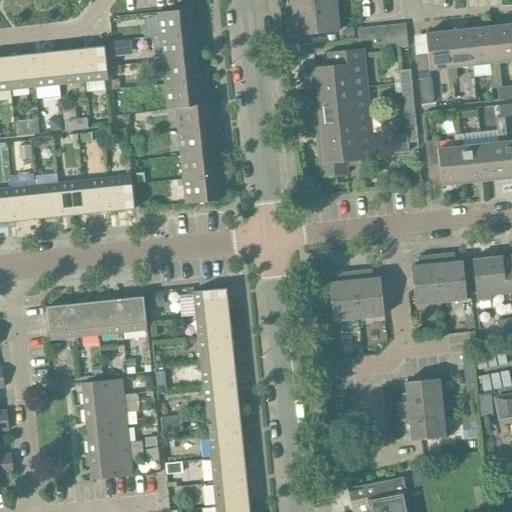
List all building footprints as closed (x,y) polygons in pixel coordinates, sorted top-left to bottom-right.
[(298,14),(301,35),(339,31),(337,9),(331,9),(330,0),(291,0),(293,14),(298,14)] [(191,8),(158,12),(160,36),(174,35),(202,32),(201,23),(193,24),(191,8)] [(358,29),(359,42),(382,40),(382,39),(407,36),(406,24),(358,29)] [(490,27),(494,63),(498,62),(498,63),(499,63),(511,61),(511,27),(511,25),(490,27)] [(490,64),(491,75),(500,74),(499,63),(498,63),(498,62),(494,63),(490,27),(469,30),(472,65),(490,64)] [(447,68),(448,81),(457,80),(456,67),(472,65),(469,30),(447,32),(451,67),(447,68)] [(202,40),(202,32),(174,35),(160,36),(163,60),(196,56),(194,41),(202,40)] [(416,56),(419,80),(431,79),(430,70),(434,70),(447,68),(451,67),(447,32),(426,34),(428,55),(416,56)] [(382,39),(382,40),(383,50),(408,47),(407,36),(382,39)] [(108,42),(110,57),(124,56),(123,41),(108,42)] [(105,46),(81,49),(84,82),(109,79),(105,46)] [(81,49),(57,51),(60,84),(84,82),(81,49)] [(310,68),(312,92),(367,86),(363,49),(327,53),(329,66),(310,68)] [(37,87),(60,84),(57,51),(33,54),(37,87)] [(33,54),(9,56),(13,90),(37,87),(33,54)] [(9,56),(0,57),(0,90),(13,90),(9,56)] [(165,84),(207,80),(206,72),(198,73),(198,72),(196,56),(163,60),(165,84)] [(401,83),(411,82),(410,70),(399,71),(401,83)] [(501,87),(500,74),(491,75),(493,88),(501,87)] [(175,107),(201,104),(200,89),(208,88),(207,80),(165,84),(168,107),(175,107)] [(403,107),(414,106),(411,82),(401,83),(403,107)] [(312,92),(315,116),(370,110),(367,86),(312,92)] [(175,107),(168,107),(168,109),(176,108),(178,132),(220,128),(219,119),(211,119),(209,103),(201,104),(175,107)] [(406,131),(417,130),(414,106),(403,107),(406,131)] [(476,108),(456,110),(457,118),(477,116),(476,108)] [(315,116),(317,141),(372,135),(370,110),(315,116)] [(496,118),(497,131),(506,130),(504,118),(496,118)] [(76,120),(77,130),(88,129),(87,119),(76,120)] [(28,121),(29,135),(39,134),(38,120),(28,121)] [(77,130),(76,120),(64,121),(65,132),(77,130)] [(29,135),(28,121),(15,122),(16,136),(29,135)] [(220,128),(178,132),(181,156),(214,152),(213,137),(221,136),(220,128)] [(393,137),(395,154),(409,153),(408,143),(418,142),(417,130),(406,131),(406,135),(393,137)] [(502,143),(506,178),(511,177),(511,141),(507,142),(506,130),(497,131),(498,143),(502,143)] [(459,147),(463,183),(484,181),(481,145),(464,147),(463,134),(454,135),(455,148),(459,147)] [(372,135),(317,141),(321,178),(347,175),(346,162),(375,159),(372,135)] [(439,165),(441,185),(463,183),(459,147),(455,148),(439,149),(438,141),(425,142),(428,166),(439,165)] [(481,145),(484,181),(506,178),(502,143),(498,143),(481,145)] [(181,156),(183,180),(225,175),(224,167),(216,168),(214,152),(181,156)] [(225,175),(183,180),(185,204),(219,201),(217,184),(226,184),(225,175)] [(131,176),(106,179),(110,212),(135,209),(131,176)] [(106,179),(83,181),(86,214),(110,212),(106,179)] [(83,181),(59,184),(62,217),(86,214),(83,181)] [(59,184),(35,186),(38,219),(62,217),(59,184)] [(35,186),(11,189),(14,222),(38,219),(35,186)] [(11,189),(0,189),(0,223),(14,222),(11,189)] [(411,267),(415,305),(467,300),(463,261),(455,262),(454,254),(417,258),(418,266),(411,267)] [(477,300),(511,296),(511,255),(472,260),(477,300)] [(329,283),(333,321),(384,316),(380,278),(373,279),(372,270),(335,274),(336,282),(329,283)] [(194,292),(196,316),(229,313),(227,288),(194,292)] [(144,297),(119,300),(123,333),(147,330),(144,297)] [(119,300),(95,302),(99,335),(123,333),(119,300)] [(95,302),(72,305),(75,338),(99,335),(95,302)] [(51,341),(75,338),(72,305),(47,307),(51,341)] [(196,316),(199,340),(232,337),(229,313),(196,316)] [(501,336),(511,333),(511,318),(497,322),(501,336)] [(199,340),(201,364),(234,360),(232,337),(199,340)] [(461,363),(473,361),(472,354),(461,355),(461,363)] [(201,364),(204,388),(237,384),(234,360),(201,364)] [(462,370),(473,369),(473,361),(461,363),(462,370)] [(463,377),(474,376),(473,369),(462,370),(463,377)] [(475,383),(474,376),(463,377),(464,384),(475,383)] [(82,383),(85,408),(139,402),(138,393),(124,395),(122,379),(82,383)] [(410,422),(412,441),(446,437),(440,379),(405,382),(408,401),(397,403),(399,423),(410,422)] [(475,383),(464,384),(464,392),(476,390),(475,383)] [(204,388),(206,412),(239,408),(237,384),(204,388)] [(511,416),(511,395),(497,398),(501,419),(511,416)] [(85,408),(87,432),(128,427),(126,412),(139,411),(139,402),(85,408)] [(206,412),(209,435),(242,432),(239,408),(206,412)] [(0,411),(0,421),(8,421),(7,410),(0,411)] [(0,432),(9,432),(8,421),(0,421),(0,432)] [(87,432),(90,456),(144,450),(143,441),(129,443),(128,427),(87,432)] [(209,435),(211,459),(244,456),(242,432),(209,435)] [(90,456),(92,480),(133,476),(131,460),(145,459),(144,450),(90,456)] [(0,454),(0,463),(0,465),(13,464),(12,453),(0,454)] [(211,459),(214,483),(247,480),(244,456),(211,459)] [(180,463),(165,464),(166,474),(181,473),(180,463)] [(1,476),(14,474),(13,464),(0,465),(1,476)] [(433,472),(412,476),(414,488),(435,483),(433,472)] [(410,511),(403,478),(347,489),(351,511),(410,511)] [(214,483),(216,507),(249,503),(247,480),(214,483)] [(216,507),(216,511),(250,511),(249,503),(216,507)]
